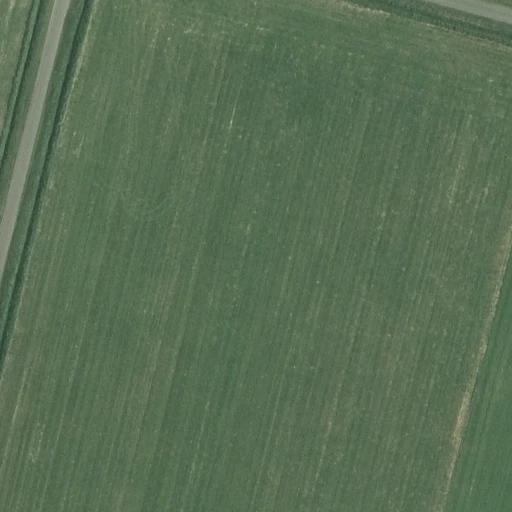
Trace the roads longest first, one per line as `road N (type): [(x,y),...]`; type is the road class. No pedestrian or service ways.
road 1 (unclassified): [(0,264),(65,0)]
road 2 (unclassified): [(511,34),(386,0)]
